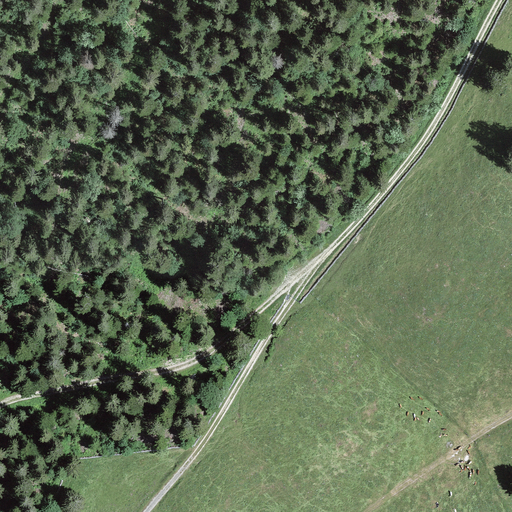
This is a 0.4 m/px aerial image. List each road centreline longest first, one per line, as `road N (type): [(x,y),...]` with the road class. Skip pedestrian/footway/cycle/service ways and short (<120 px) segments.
road 1 (track): [(500,0),(419,146),(320,260),(210,433),(147,511)]
road 2 (track): [(320,260),(199,359),(0,406)]
road 3 (track): [(371,511),(511,415)]
